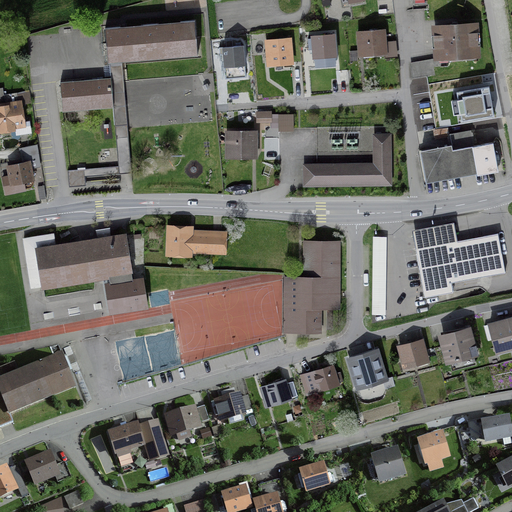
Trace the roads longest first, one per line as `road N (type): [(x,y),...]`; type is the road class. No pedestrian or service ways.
road 1 (residential): [(511,396),(134,499),(97,484),(60,427)]
road 2 (secondary): [(356,211),(138,207),(0,223)]
road 3 (residential): [(60,427),(356,339)]
road 4 (residential): [(417,209),(397,0)]
road 5 (residential): [(511,302),(356,339)]
road 6 (unclassified): [(511,144),(487,0)]
road 7 (residential): [(356,339),(356,211)]
